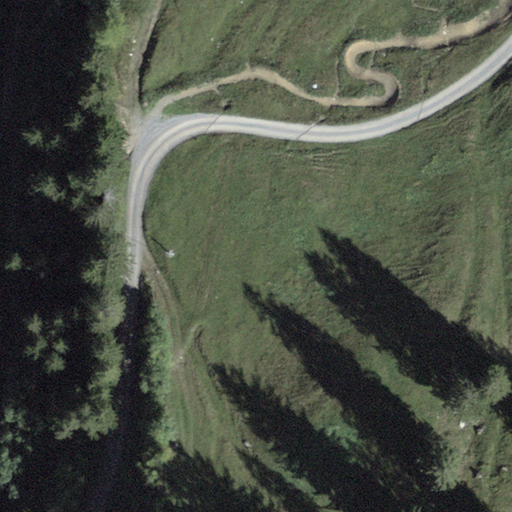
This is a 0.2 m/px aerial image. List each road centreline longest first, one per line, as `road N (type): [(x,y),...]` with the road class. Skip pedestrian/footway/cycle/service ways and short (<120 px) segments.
road 1 (track): [(148,155),(181,130),(213,122),(341,134),(396,122),(438,103),(511,47)]
road 2 (track): [(92,511),(119,432),(133,343),(136,197),(148,155)]
road 3 (track): [(0,144),(22,0)]
